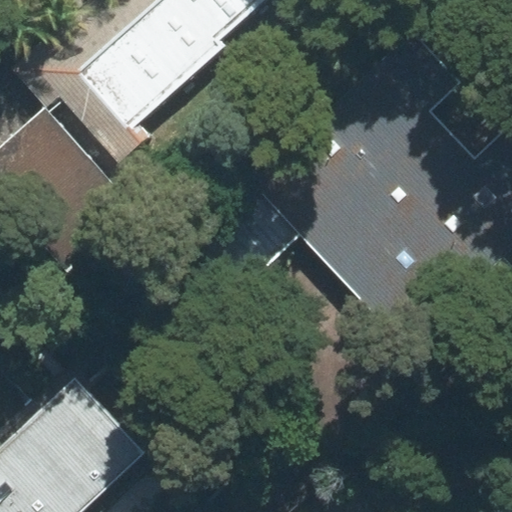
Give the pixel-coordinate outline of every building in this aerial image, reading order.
[(83,0),(12,63),(48,103),(59,94),(119,162),(149,135),(139,123),(227,46),(221,40),(266,0),(83,0)] [(415,31),(255,179),(303,231),(413,349),(511,257),(511,126),(477,158),(433,111),(464,82),(415,31)] [(127,199),(43,106),(0,144),(0,254),(29,287),(127,199)] [(256,275),(303,231),(255,179),(233,155),(185,200),(256,275)] [(79,511),(142,453),(75,383),(0,453),(0,511),(79,511)]
